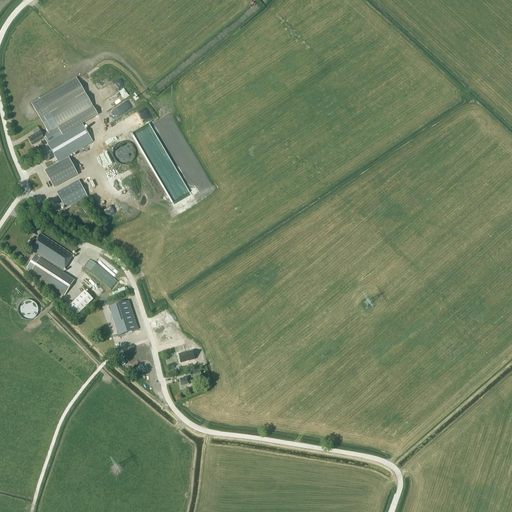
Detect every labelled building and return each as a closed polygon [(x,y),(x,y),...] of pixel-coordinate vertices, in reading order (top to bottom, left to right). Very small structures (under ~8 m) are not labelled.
[(111,66),(95,73),(98,78),(113,70),(111,66)] [(41,99),(32,104),(40,118),(43,124),(48,132),(42,135),(43,136),(46,134),(48,133),(53,140),(62,135),(58,128),(78,116),(94,107),(78,80),(77,78),(41,99)] [(119,95),(125,101),(134,90),(128,85),(119,95)] [(129,102),(106,117),(109,123),(133,107),(129,102)] [(40,131),(28,138),(29,140),(32,145),(44,138),(46,140),(56,158),(58,162),(93,142),(82,123),(62,135),(53,140),(48,133),(46,134),(43,136),(42,135),(40,131)] [(116,160),(119,162),(122,163),(126,163),(129,163),(132,161),(134,158),(136,155),(136,152),(135,149),(134,146),(132,143),(129,142),(126,141),(123,141),(120,142),(117,143),(115,146),(114,148),(113,151),(113,155),(115,158),(116,160)] [(70,158),(45,171),(54,188),(78,175),(70,158)] [(56,193),(65,210),(87,198),(79,181),(56,193)] [(108,210),(107,209),(112,207),(111,203),(102,206),(104,211),(108,210)] [(41,257),(30,274),(65,296),(74,281),(62,273),(73,255),(40,234),(36,241),(32,238),(27,246),(37,252),(36,253),(41,257)] [(85,291),(67,309),(75,317),(93,299),(85,291)] [(129,300),(109,307),(118,336),(139,329),(129,300)] [(26,314),(28,316),(31,317),(34,317),(36,316),(38,314),(40,311),(40,309),(39,306),(38,304),(36,302),(33,301),(31,301),(28,302),(26,304),(24,306),(23,309),(24,312),(26,314)] [(195,360),(193,351),(179,354),(181,363),(195,360)] [(180,380),(181,387),(190,385),(189,383),(192,383),(190,378),(188,379),(188,378),(180,380)]
